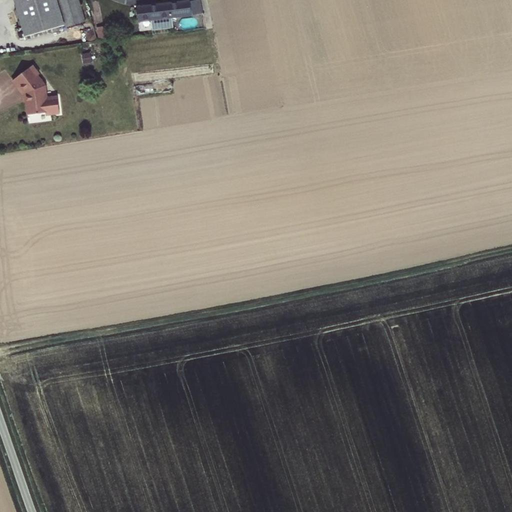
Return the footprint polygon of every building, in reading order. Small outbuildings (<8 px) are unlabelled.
[(57,0),(14,0),(25,37),(65,25),(57,0)] [(57,0),(65,25),(66,28),(71,42),(89,37),(86,23),(79,0),(57,0)] [(189,0),(177,0),(136,5),(139,22),(192,16),(192,14),(203,13),(200,0),(193,0),(189,1),(189,0)] [(207,0),(210,12),(260,0),(207,0)] [(260,0),(210,12),(214,33),(287,15),(284,0),(260,0)] [(214,33),(217,42),(290,24),(287,15),(214,33)] [(97,25),(97,39),(113,38),(112,24),(97,25)] [(19,95),(22,116),(42,113),(45,115),(54,114),(52,97),(41,99),(40,86),(33,76),(35,75),(28,66),(7,82),(14,91),(15,90),(19,95)]
